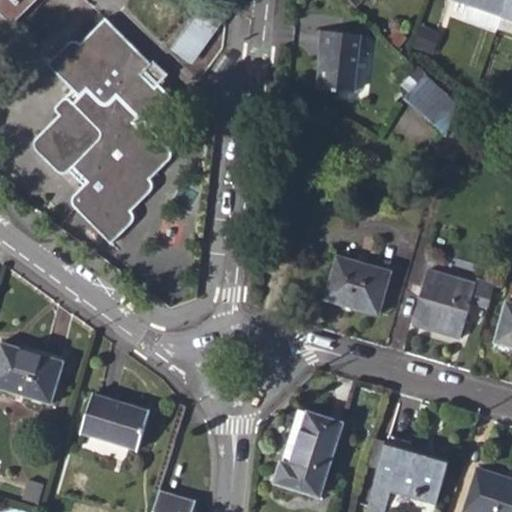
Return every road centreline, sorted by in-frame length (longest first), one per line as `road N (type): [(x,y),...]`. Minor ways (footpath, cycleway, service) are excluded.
road 1 (residential): [(266,0),(230,328)]
road 2 (residential): [(511,402),(307,346),(270,355)]
road 3 (residential): [(202,354),(165,353),(0,227)]
